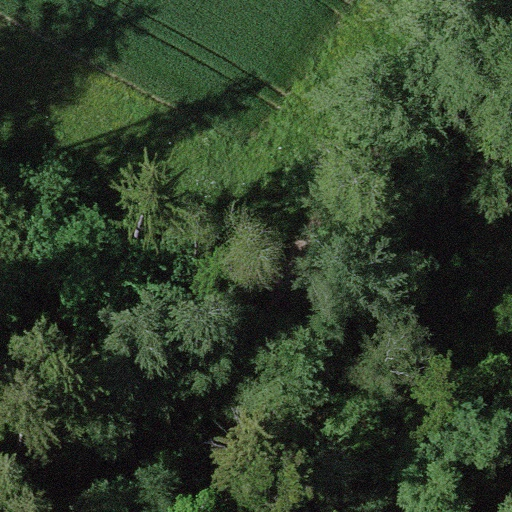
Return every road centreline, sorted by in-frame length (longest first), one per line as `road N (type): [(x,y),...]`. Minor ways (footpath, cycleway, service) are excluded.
road 1 (track): [(511,30),(378,150),(332,205),(283,316)]
road 2 (track): [(231,511),(265,411),(283,316)]
